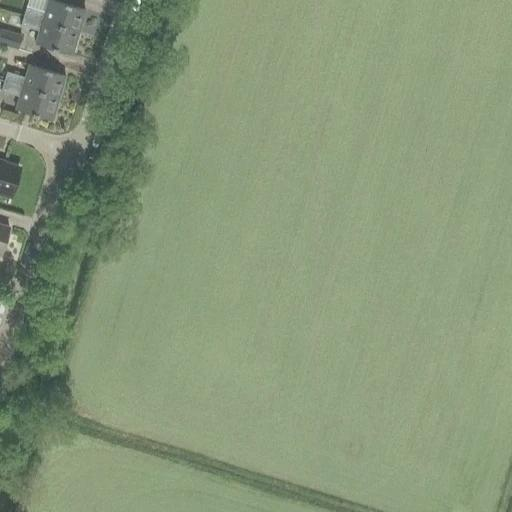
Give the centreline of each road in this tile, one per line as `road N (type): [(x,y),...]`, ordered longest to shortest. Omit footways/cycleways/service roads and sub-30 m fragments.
road 1 (residential): [(0,359),(63,151)]
road 2 (residential): [(63,151),(89,135),(129,0)]
